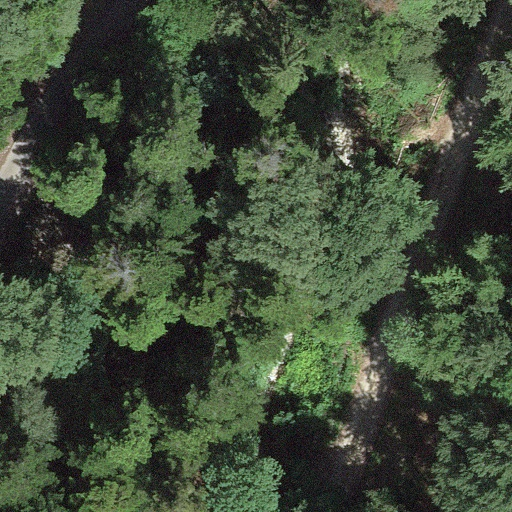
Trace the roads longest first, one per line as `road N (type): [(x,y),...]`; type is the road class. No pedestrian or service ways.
road 1 (track): [(373,511),(511,175)]
road 2 (unclassified): [(0,200),(126,0)]
